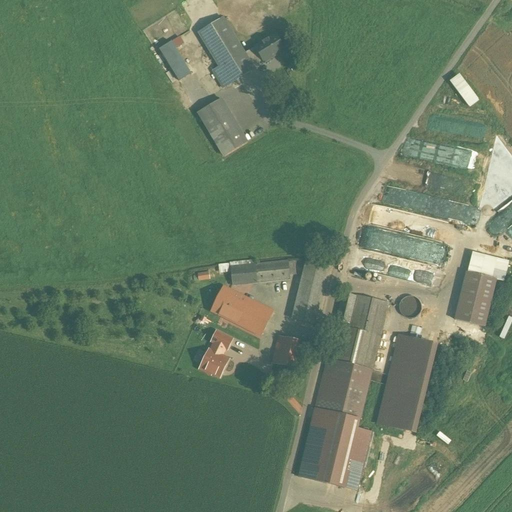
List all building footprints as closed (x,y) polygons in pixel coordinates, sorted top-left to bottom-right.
[(223,19),(199,34),(220,68),(213,72),(223,89),(255,70),(254,69),(245,54),(223,19)] [(275,35),(255,48),(264,63),(285,51),(275,35)] [(165,47),(184,81),(197,73),(182,47),(188,43),(184,36),(165,47)] [(264,63),(255,48),(245,54),(254,69),(264,63)] [(479,101),(460,76),(450,83),(469,108),(479,101)] [(247,144),(221,100),(198,114),(224,157),(247,144)] [(373,207),(370,227),(414,235),(415,229),(409,228),(411,214),(373,207)] [(368,255),(360,256),(357,271),(400,279),(401,279),(401,275),(396,274),(397,268),(394,267),(413,265),(395,262),(407,260),(384,256),(382,256),(375,255),(369,255),(368,255)] [(473,255),(468,274),(496,280),(502,282),(506,263),(473,255)] [(330,262),(308,256),(292,320),(314,325),(330,262)] [(254,265),(231,268),(233,284),(257,282),(257,283),(290,280),(288,262),(254,265)] [(468,274),(467,273),(455,321),(485,328),(496,280),(468,274)] [(273,313),(223,289),(212,312),(261,336),(273,313)] [(350,319),(356,297),(344,294),(337,321),(349,324),(350,319)] [(388,305),(356,297),(350,319),(351,319),(348,329),(341,327),(332,361),(328,360),(315,409),(360,420),(388,305)] [(417,300),(413,299),(409,298),(405,299),(402,302),(400,305),(400,309),(401,313),(404,316),(407,318),(411,319),(415,318),(418,315),(420,312),(421,307),(419,304),(417,300)] [(408,339),(419,341),(421,329),(411,327),(408,339)] [(216,333),(212,342),(214,344),(226,349),(228,350),(232,341),(216,333)] [(310,345),(279,337),(272,363),(303,371),(310,345)] [(437,346),(399,337),(378,425),(415,434),(437,346)] [(226,349),(214,344),(210,352),(209,351),(200,370),(211,375),(211,374),(220,378),(229,361),(222,357),(226,349)] [(360,420),(315,409),(299,478),(357,492),(371,433),(358,430),(360,420)] [(354,508),(359,510),(364,496),(358,495),(354,508)]
